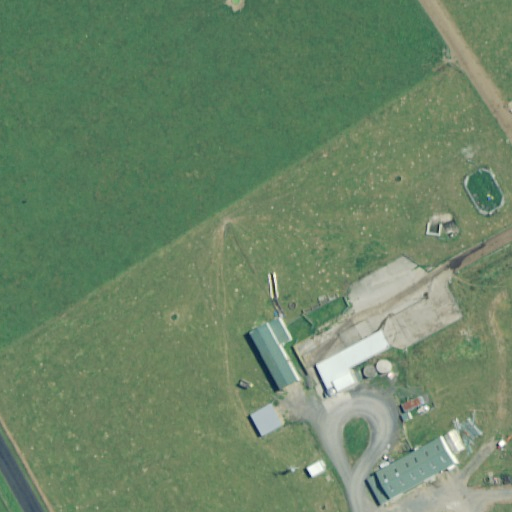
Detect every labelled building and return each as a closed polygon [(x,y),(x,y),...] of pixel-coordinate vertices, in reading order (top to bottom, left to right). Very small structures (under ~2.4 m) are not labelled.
[(391,348),(382,331),(387,319),(428,298),(431,268),(399,264),(368,282),(366,278),(349,287),(363,312),(351,319),(363,342),(318,366),(330,388),(335,385),(340,394),(360,383),(353,368),(391,348)] [(292,340),(281,320),(254,334),(283,391),(301,382),(282,345),(292,340)] [(285,426),(274,404),(252,416),(263,437),(285,426)] [(465,450),(456,432),(368,479),(383,507),(459,465),(453,456),(465,450)] [(327,471),(321,462),(308,469),(313,478),(327,471)]
